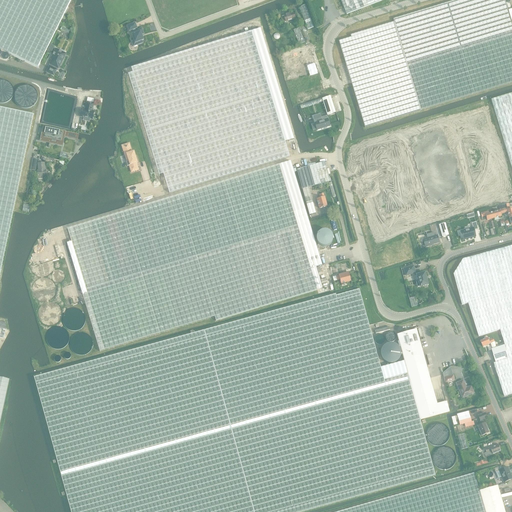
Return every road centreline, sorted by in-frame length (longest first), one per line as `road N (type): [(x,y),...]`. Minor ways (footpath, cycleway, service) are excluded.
road 1 (tertiary): [(451,309),(398,317),(380,307),(338,158),(347,109),(327,60),(329,34),(343,21),(413,0)]
road 2 (tertiary): [(511,447),(451,309)]
road 3 (unclassified): [(511,236),(443,255),(437,266),(451,309)]
